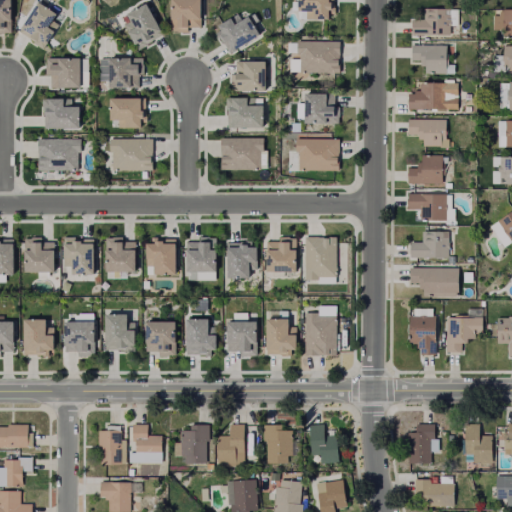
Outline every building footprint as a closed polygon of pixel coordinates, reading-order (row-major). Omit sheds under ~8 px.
[(9,0),(0,0),(0,33),(9,34),(9,0)] [(199,0),(199,28),(186,28),(186,32),(169,32),(169,0),(199,0)] [(331,0),(331,14),(326,14),(326,21),(310,21),(310,17),(297,17),(296,0),(331,0)] [(158,32),(137,44),(120,14),(142,2),(158,32)] [(50,35),(41,50),(18,35),(36,6),(54,18),(45,32),(50,35)] [(458,9),(458,34),(416,34),(416,20),(427,20),(427,9),(458,9)] [(511,10),(511,36),(507,36),(507,30),(497,29),(497,15),(503,15),(503,12),(506,12),(506,10),(511,10)] [(247,18),(257,35),(229,52),(216,28),(229,20),(232,26),(247,18)] [(337,41),(337,73),(301,72),(301,54),(295,54),(295,41),(337,41)] [(450,46),(450,74),(429,74),(429,66),(424,66),(424,60),(415,60),(415,45),(450,46)] [(511,46),(511,72),(496,72),(497,56),(507,56),(508,46),(511,46)] [(79,60),(79,87),(50,87),(50,67),(57,67),(57,60),(79,60)] [(140,61),(139,77),(136,77),(136,88),(106,88),(106,61),(140,61)] [(263,63),(263,87),(233,87),(233,76),(241,76),(241,63),(263,63)] [(511,110),(503,110),(503,82),(511,82),(511,110)] [(451,83),(450,105),(414,105),(414,90),(417,90),(417,86),(422,86),(422,83),(451,83)] [(260,107),(260,127),(228,127),(228,96),(246,97),(246,106),(260,107)] [(335,107),(335,124),(301,124),(301,96),(331,96),(331,107),(335,107)] [(143,100),(143,126),(137,126),(137,129),(107,129),(107,100),(143,100)] [(78,109),(78,129),(46,128),(47,101),(63,101),(63,109),(78,109)] [(450,116),(450,143),(425,142),(425,136),(421,136),(421,130),(411,130),(412,116),(450,116)] [(511,121),(511,143),(501,143),(501,130),(509,130),(509,121),(511,121)] [(81,138),(80,153),(76,153),(76,170),(39,170),(39,137),(81,138)] [(261,137),(261,169),(221,169),(221,137),(261,137)] [(337,137),(336,170),(297,170),(297,152),(292,152),(292,137),(337,137)] [(150,138),(150,170),(109,170),(110,153),(106,153),(106,138),(150,138)] [(444,153),(444,179),(410,179),(410,164),(420,164),(420,153),(444,153)] [(511,154),(511,179),(495,179),(495,166),(503,166),(503,162),(495,162),(495,154),(511,154)] [(448,191),(448,216),(424,216),(424,206),(411,206),(411,191),(448,191)] [(511,234),(506,226),(500,230),(494,222),(511,208),(511,234)] [(509,244),(496,222),(488,227),(502,248),(509,244)] [(449,229),(449,253),(413,252),(413,238),(425,238),(425,228),(449,229)] [(216,246),(216,269),(185,269),(186,246),(198,247),(198,237),(209,238),(209,246),(216,246)] [(175,239),(175,270),(152,270),(152,254),(148,254),(148,239),(175,239)] [(289,239),(289,247),(295,247),(295,267),(265,267),(265,246),(279,246),(279,239),(289,239)] [(0,240),(12,240),(12,272),(0,272),(0,240)] [(53,248),(52,269),(25,269),(25,248),(29,248),(29,240),(40,240),(40,248),(53,248)] [(92,240),(92,271),(62,270),(63,241),(92,240)] [(134,247),(134,269),(108,269),(108,247),(110,247),(110,240),(122,240),(122,247),(134,247)] [(257,242),(257,265),(249,265),(249,275),(226,275),(226,242),(257,242)] [(334,242),(333,285),(302,285),(303,242),(321,242),(321,245),(327,245),(327,242),(334,242)] [(446,266),(447,293),(428,292),(428,285),(422,285),(422,280),(413,280),(413,265),(446,266)] [(213,281),(213,273),(186,273),(186,280),(213,281)] [(483,306),(483,330),(478,330),(477,334),(473,334),(473,337),(464,337),(464,347),(449,347),(450,313),(471,314),(472,306),(483,306)] [(124,312),(124,329),(132,329),(132,346),(103,346),(103,312),(124,312)] [(438,313),(438,350),(422,350),(422,343),(421,343),(421,339),(414,339),(414,313),(438,313)] [(511,314),(511,352),(511,339),(502,339),(502,314),(511,314)] [(216,335),(216,350),(187,349),(187,316),(208,316),(208,335),(216,335)] [(49,333),(49,351),(21,351),(22,317),(44,317),(44,333),(49,333)] [(92,317),(91,351),(63,351),(63,317),(92,317)] [(298,335),(298,350),(267,350),(267,317),(289,318),(289,335),(298,335)] [(257,321),(257,353),(242,353),(243,344),(228,344),(229,320),(257,321)] [(0,322),(10,322),(10,346),(0,346),(0,322)] [(176,322),(176,352),(157,352),(157,349),(146,349),(146,322),(176,322)] [(334,322),(334,362),(303,361),(303,322),(334,322)] [(208,421),(208,437),(205,437),(205,460),(180,460),(180,452),(174,452),(174,438),(180,438),(180,426),(191,426),(191,420),(208,421)] [(27,421),(27,443),(0,443),(0,423),(6,423),(6,421),(27,421)] [(281,421),(281,427),(290,427),(290,452),(286,452),(286,459),(267,459),(267,437),(263,437),(263,421),(281,421)] [(323,421),(323,433),(335,432),(337,459),(321,460),(320,451),(312,451),(309,422),(323,421)] [(433,422),(433,436),(430,436),(429,460),(410,460),(410,429),(416,429),(416,421),(433,422)] [(489,433),(489,459),(465,459),(465,421),(479,421),(479,433),(489,433)] [(160,433),(160,460),(142,460),(143,451),(135,451),(135,437),(132,437),(132,422),(146,422),(146,433),(160,433)] [(244,422),(243,464),(217,464),(217,433),(229,433),(229,422),(244,422)] [(511,424),(507,424),(506,443),(502,443),(502,455),(510,455),(510,464),(511,463),(511,424)] [(120,427),(119,460),(101,459),(101,446),(98,446),(98,427),(120,427)] [(0,459),(3,462),(3,455),(19,455),(19,462),(21,462),(21,481),(0,481),(0,459)] [(511,493),(487,493),(487,482),(493,482),(493,473),(511,473),(511,493)] [(450,480),(450,502),(414,502),(414,476),(432,476),(432,480),(450,480)] [(250,501),(251,511),(230,511),(230,501),(228,502),(227,479),(255,477),(257,500),(250,501)] [(301,479),(299,501),(301,501),(299,511),(282,511),(283,510),(273,509),(275,499),(266,498),(268,484),(279,485),(280,477),(301,479)] [(334,511),(320,511),(316,481),(342,478),(345,504),(334,506),(334,511)] [(140,479),(140,490),(128,489),(128,508),(108,508),(108,498),(105,497),(105,493),(100,493),(100,479),(140,479)] [(31,500),(31,511),(0,511),(0,488),(19,488),(19,500),(31,500)]
